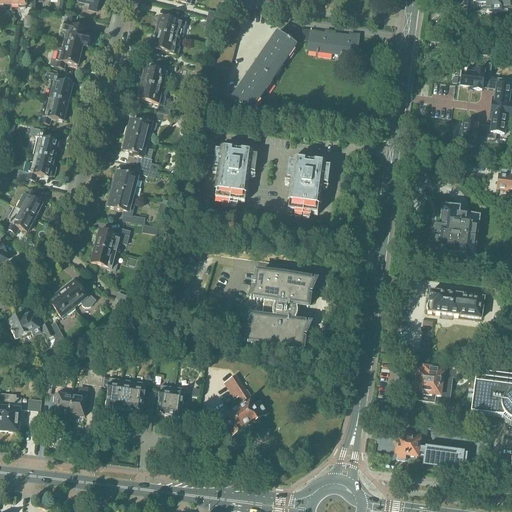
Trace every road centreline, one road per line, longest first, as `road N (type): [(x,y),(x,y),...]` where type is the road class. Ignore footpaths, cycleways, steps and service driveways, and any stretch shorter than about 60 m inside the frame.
road 1 (secondary): [(352,432),(413,0)]
road 2 (residential): [(0,293),(44,262),(70,215),(125,0)]
road 3 (primary): [(252,503),(0,472)]
